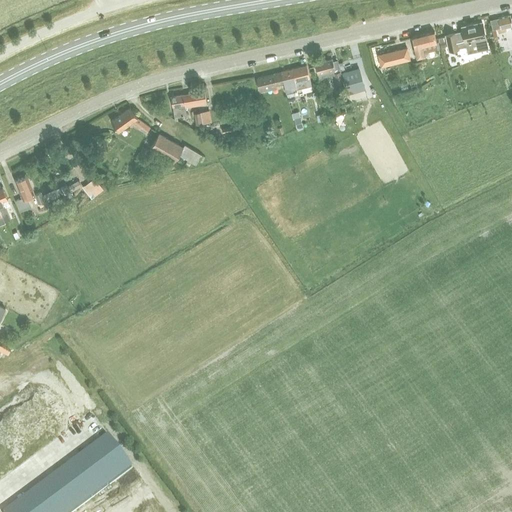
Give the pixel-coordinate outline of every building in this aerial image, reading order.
[(499,18),(490,19),(492,28),(498,27),(499,32),(507,30),(506,26),(511,24),(511,16),(499,18)] [(455,32),(444,34),(448,51),(459,49),(459,47),(465,46),(464,41),(476,39),(479,50),(488,48),(486,39),(482,21),(460,26),(461,31),(455,33),(455,32)] [(436,42),(433,32),(412,37),(417,57),(424,55),(423,52),(437,48),(435,42),(436,42)] [(406,47),(377,55),(380,67),(409,60),(406,47)] [(345,88),(340,71),(338,63),(333,65),(332,59),(315,63),(318,73),(333,69),(337,83),(334,84),(335,90),(345,88)] [(281,71),(284,81),(286,91),(311,85),(306,64),(281,71)] [(358,68),(342,72),(348,92),(364,88),(358,68)] [(284,81),(281,71),(280,71),(280,72),(257,78),(260,90),(267,88),(267,86),(284,81)] [(186,107),(207,103),(204,91),(171,96),(175,119),(178,121),(177,116),(187,114),(186,107)] [(334,105),(329,107),(331,113),(337,111),(334,105)] [(146,133),(150,128),(138,118),(130,108),(111,121),(118,132),(132,122),(146,133)] [(195,117),(197,125),(203,124),(201,112),(195,113),(195,117)] [(300,116),(294,118),(297,127),(303,126),(300,116)] [(196,165),(202,155),(184,145),(183,148),(159,134),(151,148),(174,161),(178,155),(187,160),(191,162),(196,165)] [(143,161),(149,150),(143,146),(137,158),(143,161)] [(34,194),(35,194),(27,175),(15,180),(23,198),(15,201),(20,212),(31,207),(27,197),(34,194)] [(78,180),(69,186),(71,192),(82,186),(78,180)] [(0,210),(1,213),(4,219),(4,220),(9,218),(2,201),(8,198),(3,187),(2,187),(1,185),(0,185),(0,210)] [(35,194),(34,194),(38,204),(45,201),(41,192),(35,194)] [(52,206),(65,200),(64,195),(50,201),(52,206)] [(107,436),(6,511),(74,511),(132,469),(107,436)]
